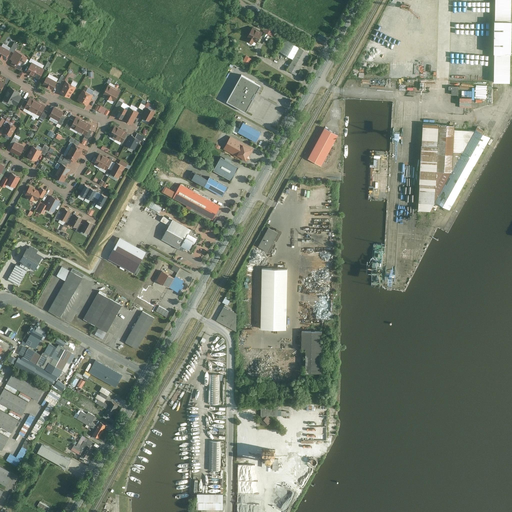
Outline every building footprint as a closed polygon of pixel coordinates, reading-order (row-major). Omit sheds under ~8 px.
[(511,82),(511,41),(511,0),(496,0),(494,81),(511,82)] [(407,1),(404,21),(410,22),(413,2),(407,1)] [(263,31),(274,36),(277,29),(267,24),(263,31)] [(257,43),(263,33),(253,27),(247,38),(246,40),(253,43),(254,41),(257,43)] [(309,53),(284,38),(281,43),(282,43),(278,51),(293,60),(287,70),(297,75),(309,53)] [(11,51),(0,44),(0,57),(5,60),(11,51)] [(21,69),(28,57),(15,50),(10,59),(13,60),(11,64),(21,69)] [(27,72),(33,76),(39,65),(32,62),(27,72)] [(45,69),(39,65),(33,76),(39,79),(45,69)] [(53,90),(58,82),(48,76),(43,84),(53,90)] [(246,111),(260,86),(241,76),(226,101),(246,111)] [(71,98),(76,87),(66,82),(60,92),(71,98)] [(109,98),(115,88),(109,84),(103,95),(109,98)] [(19,94),(20,92),(10,87),(4,99),(17,106),(22,96),(19,94)] [(121,91),(115,88),(109,98),(115,102),(121,91)] [(96,101),(100,93),(96,91),(94,95),(84,90),(78,101),(88,106),(92,99),(96,101)] [(32,111),(38,101),(30,97),(28,101),(24,107),(32,111)] [(124,119),(129,109),(122,106),(124,102),(120,100),(117,106),(120,107),(115,114),(124,119)] [(40,116),(46,105),(38,101),(32,111),(40,116)] [(109,115),(111,110),(98,104),(95,109),(109,115)] [(64,112),(55,107),(49,116),(58,122),(62,115),(64,112)] [(133,124),(140,112),(130,107),(129,109),(124,119),(133,124)] [(151,121),(156,112),(148,108),(144,117),(151,121)] [(66,117),(62,115),(58,122),(58,123),(62,125),(66,117)] [(79,131),(85,121),(77,116),(75,121),(71,127),(79,131)] [(71,127),(75,121),(71,119),(66,127),(70,129),(71,127)] [(86,135),(89,129),(92,125),(85,121),(79,131),(86,135)] [(11,137),(17,127),(8,122),(3,132),(11,137)] [(261,132),(243,122),(238,132),(256,142),(261,132)] [(456,125),(425,124),(420,211),(436,211),(440,204),(451,210),(492,137),(477,129),(477,131),(456,130),(456,125)] [(116,139),(122,129),(116,125),(110,135),(116,139)] [(320,165),(337,135),(325,128),(308,159),(320,165)] [(122,142),(128,132),(122,129),(116,139),(122,142)] [(136,150),(141,140),(131,135),(126,144),(136,150)] [(74,143),(78,146),(80,142),(72,137),(70,141),(74,143)] [(254,149),(231,137),(224,149),(246,162),(254,149)] [(19,155),(24,147),(15,142),(10,150),(19,155)] [(80,156),(84,148),(78,146),(74,143),(70,150),(80,156)] [(34,146),(28,156),(37,161),(42,153),(45,155),(49,147),(45,145),(42,150),(34,146)] [(51,147),(49,151),(50,151),(46,156),(49,158),(55,149),(51,147)] [(80,156),(70,150),(66,157),(71,159),(76,162),(80,156)] [(101,167),(107,157),(100,153),(95,164),(101,167)] [(62,154),(60,158),(68,163),(69,163),(71,159),(66,157),(62,154)] [(107,170),(113,160),(107,157),(101,167),(107,170)] [(238,167),(221,158),(213,171),(231,181),(238,167)] [(120,178),(126,167),(117,162),(111,173),(120,178)] [(58,170),(68,176),(72,169),(66,166),(61,163),(58,170)] [(68,176),(58,170),(54,177),(58,179),(64,182),(68,176)] [(16,188),(22,179),(13,174),(10,179),(6,177),(1,185),(6,188),(9,184),(16,188)] [(227,188),(210,178),(205,187),(222,197),(227,188)] [(86,197),(91,188),(85,185),(80,194),(86,197)] [(221,207),(181,185),(173,198),(213,220),(221,207)] [(40,191),(31,186),(25,195),(30,197),(29,199),(34,201),(34,200),(37,201),(40,197),(43,199),(47,191),(42,189),(40,191)] [(92,200),(97,191),(91,188),(86,197),(92,200)] [(103,206),(108,197),(102,194),(97,203),(103,206)] [(61,201),(52,196),(47,205),(41,202),(36,210),(44,215),(48,209),(54,213),(61,201)] [(160,213),(163,207),(153,202),(150,207),(160,213)] [(66,222),(72,212),(65,209),(60,218),(66,222)] [(78,228),(83,219),(76,215),(70,224),(78,228)] [(193,230),(174,220),(163,240),(181,249),(183,246),(191,251),(198,239),(190,234),(193,230)] [(89,234),(94,224),(87,221),(82,230),(89,234)] [(268,253),(278,233),(269,228),(258,248),(268,253)] [(148,252),(122,238),(110,259),(136,273),(148,252)] [(23,261),(20,266),(24,268),(26,264),(28,265),(31,267),(33,264),(35,265),(40,256),(36,254),(28,249),(22,260),(23,261)] [(17,264),(9,279),(18,284),(26,269),(24,268),(20,266),(17,264)] [(181,268),(175,265),(172,270),(178,273),(181,268)] [(287,331),(287,270),(262,270),(262,331),(287,331)] [(66,280),(48,311),(60,317),(82,277),(71,271),(66,280)] [(157,280),(169,287),(174,277),(162,271),(157,280)] [(178,292),(180,288),(181,289),(184,285),(182,284),(184,281),(175,276),(174,277),(169,287),(178,292)] [(98,292),(83,319),(95,325),(110,299),(98,292)] [(110,299),(95,325),(107,332),(122,305),(110,299)] [(224,307),(216,321),(236,332),(236,314),(228,309),(229,306),(227,304),(225,307),(224,307)] [(160,305),(157,311),(167,316),(170,310),(160,305)] [(143,311),(125,342),(137,349),(154,318),(143,311)] [(31,334),(28,339),(33,342),(31,346),(35,348),(37,344),(40,339),(41,339),(41,338),(44,339),(46,334),(44,333),(45,331),(40,328),(41,327),(39,326),(38,327),(36,326),(35,326),(35,328),(31,334)] [(321,371),(322,329),(302,329),(302,346),(305,346),(305,371),(321,371)] [(28,348),(23,357),(45,369),(59,376),(62,370),(72,352),(58,345),(57,348),(49,344),(44,353),(43,352),(41,355),(28,348)] [(123,374),(92,356),(84,368),(115,387),(123,374)] [(14,371),(7,383),(37,400),(44,388),(14,371)] [(221,403),(220,373),(208,374),(209,403),(221,403)] [(55,385),(64,390),(66,387),(57,381),(55,385)] [(29,402),(5,388),(0,397),(0,402),(22,414),(29,402)] [(45,399),(50,402),(29,437),(34,441),(62,394),(52,388),(45,399)] [(115,410),(118,404),(112,401),(109,407),(115,410)] [(277,405),(261,406),(261,415),(278,415),(277,405)] [(112,416),(115,410),(109,407),(106,413),(112,416)] [(19,420),(0,408),(0,425),(12,432),(19,420)] [(77,418),(90,426),(95,418),(82,411),(77,418)] [(266,426),(272,420),(268,415),(261,421),(266,426)] [(21,431),(27,433),(31,425),(26,422),(21,431)] [(103,433),(107,426),(99,423),(96,429),(103,433)] [(100,439),(103,433),(96,429),(93,435),(100,439)] [(10,438),(0,432),(0,449),(2,451),(10,438)] [(23,446),(29,449),(34,441),(27,438),(23,446)] [(209,440),(209,470),(221,470),(222,441),(209,440)] [(41,445),(38,452),(66,467),(70,461),(42,445),(41,445)] [(91,454),(94,448),(88,445),(85,451),(91,454)] [(275,448),(262,448),(261,452),(264,452),(264,459),(262,459),(262,465),(272,465),(272,469),(279,469),(279,458),(275,458),(275,448)] [(88,459),(91,454),(85,451),(82,456),(88,459)] [(15,473),(0,464),(0,483),(7,487),(15,473)] [(223,494),(197,493),(196,509),(223,510),(223,494)] [(49,507),(40,502),(38,506),(47,511),(49,507)]
